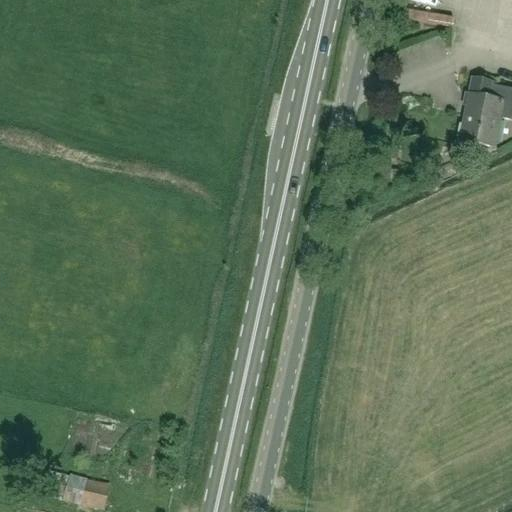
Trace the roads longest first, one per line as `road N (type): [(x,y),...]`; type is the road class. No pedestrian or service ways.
road 1 (primary): [(214,511),(326,0)]
road 2 (unclassified): [(255,511),(367,0)]
